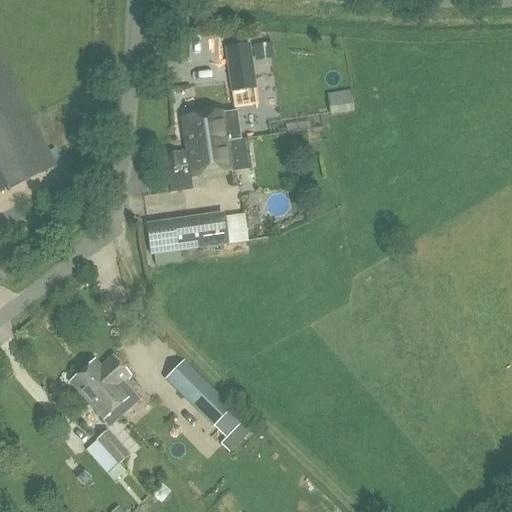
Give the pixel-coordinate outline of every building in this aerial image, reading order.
[(228,49),(233,91),(253,88),(248,46),(228,49)] [(0,189),(6,187),(8,190),(56,167),(0,51),(0,189)] [(331,116),(354,112),(351,91),(328,95),(331,116)] [(224,113),(183,119),(191,178),(232,172),(224,113)] [(166,154),(168,173),(182,171),(180,152),(166,154)] [(148,227),(152,254),(233,241),(229,215),(148,227)] [(80,375),(84,381),(111,413),(128,398),(118,388),(130,377),(113,357),(101,367),(96,361),(80,375)] [(111,413),(84,381),(80,375),(70,383),(109,427),(115,422),(109,415),(111,413)] [(233,414),(224,404),(206,387),(198,396),(216,412),(226,422),(233,414)] [(131,456),(109,431),(86,451),(114,482),(126,472),(120,465),(131,456)] [(123,511),(126,511),(135,505),(126,494),(116,503),(123,511)]
